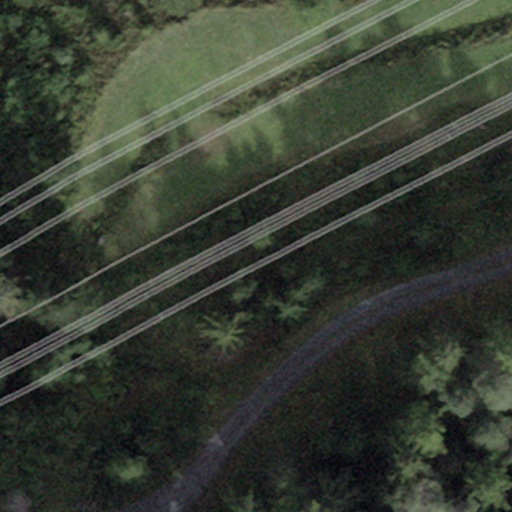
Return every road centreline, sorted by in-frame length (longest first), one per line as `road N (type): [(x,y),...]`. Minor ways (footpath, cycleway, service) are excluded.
road 1 (track): [(97,511),(197,468),(385,304)]
road 2 (track): [(385,304),(511,262)]
